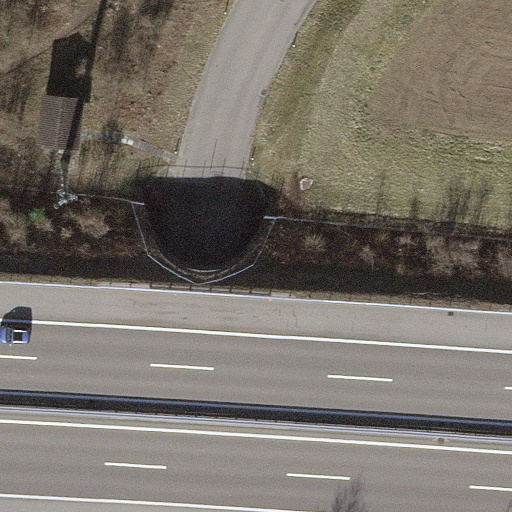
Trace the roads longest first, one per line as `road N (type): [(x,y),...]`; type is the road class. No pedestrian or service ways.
road 1 (unclassified): [(196,511),(208,260),(254,44),(288,0)]
road 2 (motorway): [(511,390),(0,356)]
road 3 (motorway): [(0,460),(511,492)]
